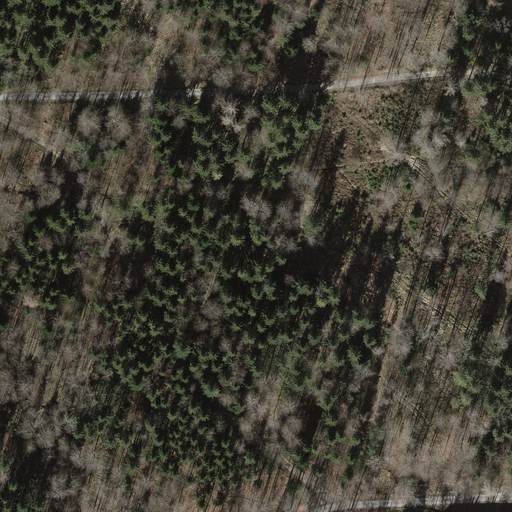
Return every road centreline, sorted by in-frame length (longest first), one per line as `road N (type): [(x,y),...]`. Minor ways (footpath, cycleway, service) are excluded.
road 1 (track): [(336,505),(311,494),(203,388),(71,160),(0,117)]
road 2 (track): [(0,98),(314,89),(424,73),(511,79)]
road 3 (track): [(511,495),(336,505)]
